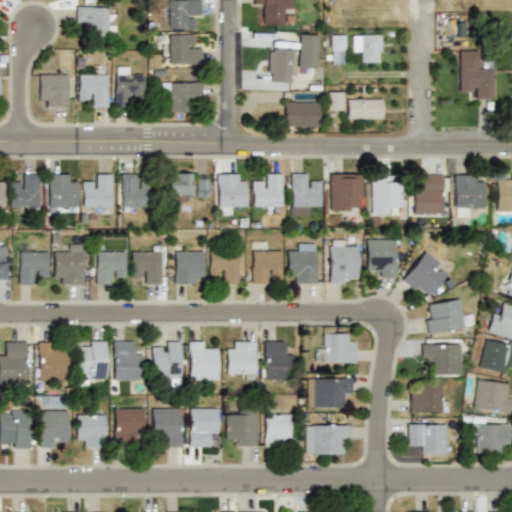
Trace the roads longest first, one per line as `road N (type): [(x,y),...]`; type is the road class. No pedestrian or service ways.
road 1 (residential): [(0,314),(388,316),(378,480)]
road 2 (tertiary): [(0,142),(511,145)]
road 3 (residential): [(511,480),(0,481)]
road 4 (residential): [(231,0),(229,144)]
road 5 (residential): [(426,145),(425,13)]
